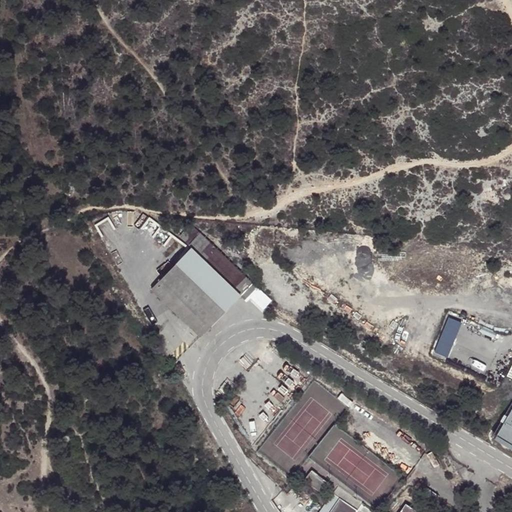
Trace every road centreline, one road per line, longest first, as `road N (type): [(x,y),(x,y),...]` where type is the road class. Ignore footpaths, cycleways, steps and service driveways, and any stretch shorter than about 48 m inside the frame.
road 1 (track): [(511,150),(489,162),(416,162),(254,216),(114,206),(0,237)]
road 2 (track): [(39,511),(49,392),(0,318)]
